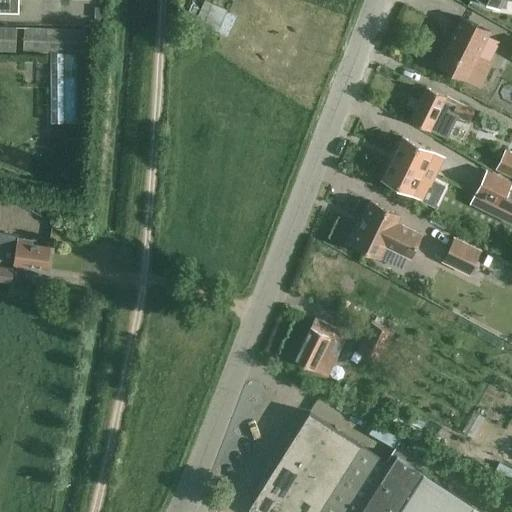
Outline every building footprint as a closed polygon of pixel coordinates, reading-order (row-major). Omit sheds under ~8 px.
[(17,0),(0,0),(0,11),(18,12),(17,0)] [(204,0),(195,21),(218,31),(227,10),(204,0)] [(490,30),(461,16),(437,65),(480,85),(491,62),(477,55),(490,30)] [(0,23),(0,46),(17,48),(18,25),(0,23)] [(25,25),(24,47),(84,51),(86,28),(25,25)] [(474,110),(426,86),(410,120),(429,129),(446,137),(456,116),(469,121),(474,110)] [(381,178),(417,195),(424,180),(430,183),(443,156),(402,136),(381,178)] [(495,167),(511,175),(511,152),(503,149),(495,167)] [(476,193),(500,204),(503,199),(510,184),(511,182),(487,170),(476,193)] [(511,185),(510,184),(503,199),(511,203),(511,185)] [(386,245),(410,256),(421,233),(397,221),(400,214),(371,200),(350,243),(380,257),(386,245)] [(441,256),(467,268),(478,245),(453,232),(441,256)] [(0,246),(15,249),(13,263),(48,268),(51,246),(32,243),(33,239),(0,234),(0,246)] [(0,279),(11,281),(13,267),(0,265),(0,279)] [(346,334),(314,317),(292,360),(325,376),(346,334)] [(391,333),(370,322),(356,351),(377,362),(391,333)] [(397,511),(422,472),(396,455),(387,468),(357,448),(360,444),(309,412),(249,506),(257,511),(397,511)] [(435,424),(449,431),(454,420),(441,413),(435,424)] [(511,467),(498,460),(491,473),(511,484),(511,467)] [(486,511),(422,472),(397,511),(486,511)]
